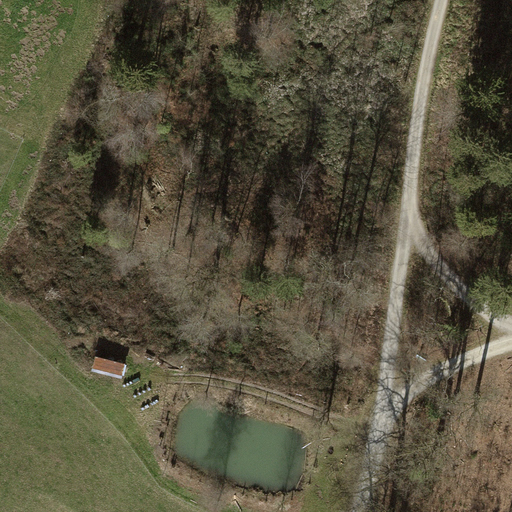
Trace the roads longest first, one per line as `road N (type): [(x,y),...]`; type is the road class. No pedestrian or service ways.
road 1 (track): [(510,338),(387,386),(391,298),(408,236)]
road 2 (track): [(408,236),(449,0)]
road 3 (track): [(408,236),(511,338)]
road 4 (track): [(387,386),(358,511)]
